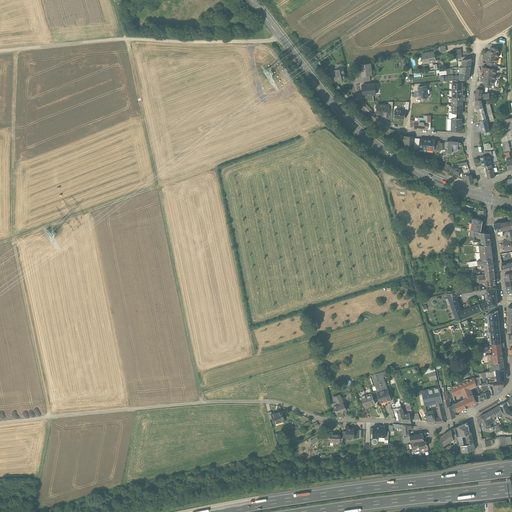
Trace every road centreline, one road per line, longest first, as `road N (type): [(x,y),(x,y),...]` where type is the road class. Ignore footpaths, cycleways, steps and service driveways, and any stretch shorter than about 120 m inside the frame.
road 1 (track): [(384,174),(324,125),(0,241)]
road 2 (track): [(200,402),(114,0)]
road 3 (track): [(16,46),(14,236),(49,416)]
road 4 (motorway): [(511,469),(212,511)]
road 5 (tertiary): [(427,177),(347,119),(252,0)]
road 6 (track): [(263,402),(49,416)]
road 7 (motorway): [(330,511),(511,488)]
road 8 (residential): [(433,428),(322,420),(263,402)]
road 9 (residential): [(487,200),(508,364)]
road 10 (residential): [(468,138),(402,130),(373,117),(356,98),(347,65)]
